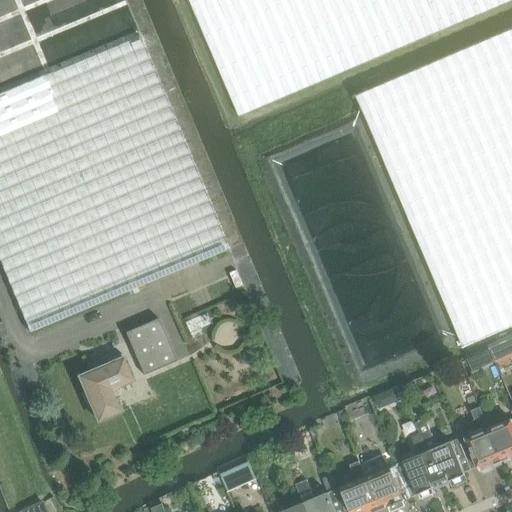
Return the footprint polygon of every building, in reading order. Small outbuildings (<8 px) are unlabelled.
[(511,0),(191,0),(192,1),(213,49),(241,116),(442,31),(442,32),(511,2),(511,0)] [(511,31),(357,97),(464,348),(511,327),(511,31)] [(0,94),(0,262),(30,333),(229,249),(139,36),(0,94)] [(177,361),(159,319),(126,333),(144,376),(177,361)] [(511,335),(489,346),(498,365),(511,358),(511,335)] [(88,408),(92,406),(98,421),(121,411),(115,397),(118,395),(120,391),(119,386),(133,380),(122,354),(107,361),(108,364),(79,377),(86,392),(82,393),(88,408)] [(469,439),(463,442),(473,467),(479,464),(482,472),(483,471),(487,473),(494,470),(495,466),(505,462),(491,429),(485,416),(482,407),(474,411),(477,420),(463,426),(468,438),(469,439)] [(491,429),(498,427),(492,413),(485,416),(491,429)] [(466,476),(468,476),(465,470),(473,467),(463,442),(461,442),(460,439),(439,448),(427,419),(418,423),(422,433),(444,485),(453,482),(455,486),(468,481),(466,476)] [(511,420),(498,427),(491,429),(505,462),(511,459),(511,420)] [(420,456),(400,464),(413,495),(418,492),(419,495),(421,495),(423,499),(436,494),(434,489),(444,485),(422,433),(412,437),(420,456)] [(400,464),(393,467),(390,467),(386,456),(364,466),(382,510),(391,507),(393,511),(406,506),(404,501),(406,500),(405,498),(413,495),(400,464)] [(358,481),(344,487),(344,488),(339,490),(347,511),(378,511),(382,510),(364,466),(362,466),(360,461),(352,465),(358,481)] [(250,463),(222,475),(229,492),(258,480),(250,463)] [(291,467),(284,470),(291,487),(296,485),(298,484),(291,467)] [(347,511),(339,490),(337,490),(331,476),(325,479),(330,493),(316,499),(308,480),(298,484),(296,485),(304,504),(306,503),(309,511),(347,511)] [(46,511),(42,503),(22,511),(46,511)] [(309,511),(306,503),(304,504),(284,511),(309,511)]
